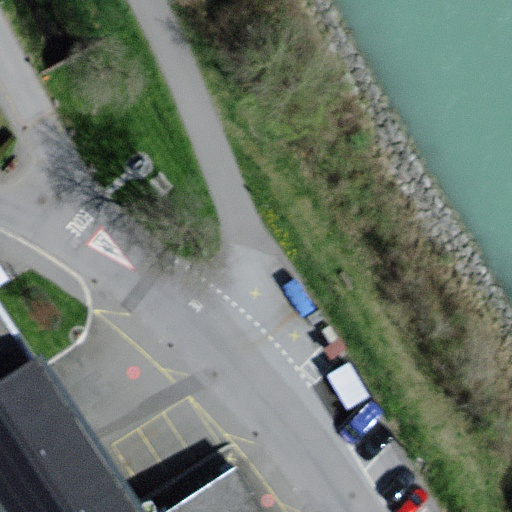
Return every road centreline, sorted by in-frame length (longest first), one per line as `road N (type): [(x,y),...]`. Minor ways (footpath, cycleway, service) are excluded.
road 1 (track): [(135,0),(241,226),(252,271),(250,308),(229,349)]
road 2 (residential): [(229,349),(147,286),(54,232)]
road 3 (residential): [(229,349),(312,443),(358,511)]
road 4 (residential): [(0,59),(53,167),(54,232)]
